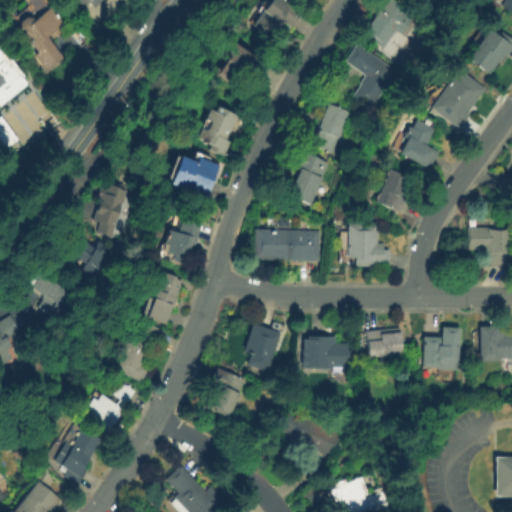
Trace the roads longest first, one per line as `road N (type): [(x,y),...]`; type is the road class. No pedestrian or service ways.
road 1 (residential): [(343,0),(249,161),(199,318),(156,414)]
road 2 (residential): [(511,293),(284,294),(213,273)]
road 3 (secondary): [(176,0),(0,244)]
road 4 (residential): [(511,109),(438,207),(419,251),(415,293)]
road 5 (residential): [(156,414),(236,465),(278,511)]
